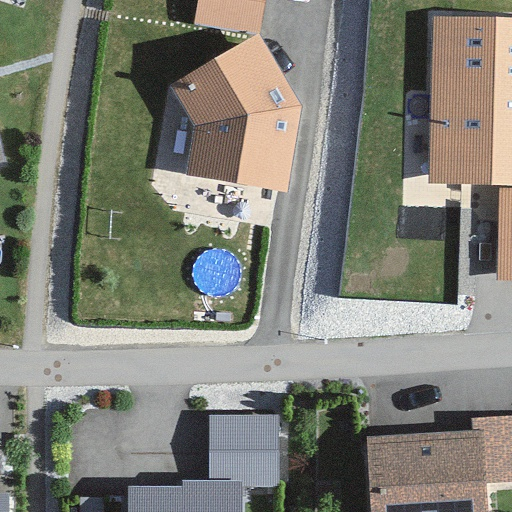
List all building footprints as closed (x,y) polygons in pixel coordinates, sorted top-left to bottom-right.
[(249,23),(252,0),(190,0),(188,15),(249,23)] [(511,179),(511,14),(425,13),(422,178),(511,179)] [(293,105),(247,38),(158,82),(189,123),(181,171),(279,188),(293,105)] [(485,511),(477,422),(354,434),(361,511),(485,511)] [(229,511),(229,480),(117,480),(116,511),(229,511)]
